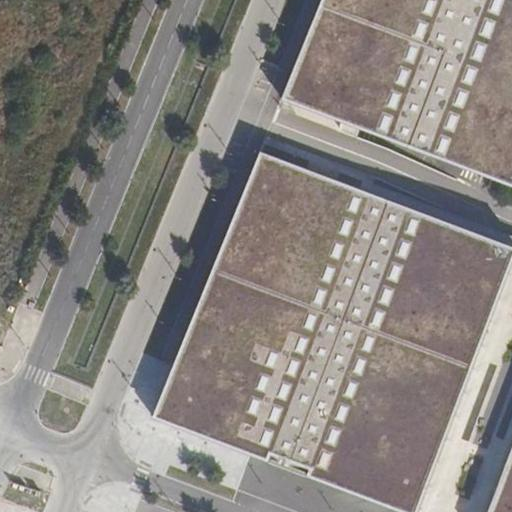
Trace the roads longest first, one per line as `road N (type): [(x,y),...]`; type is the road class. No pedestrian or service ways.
road 1 (unclassified): [(65,511),(271,0)]
road 2 (unclassified): [(182,0),(5,435)]
